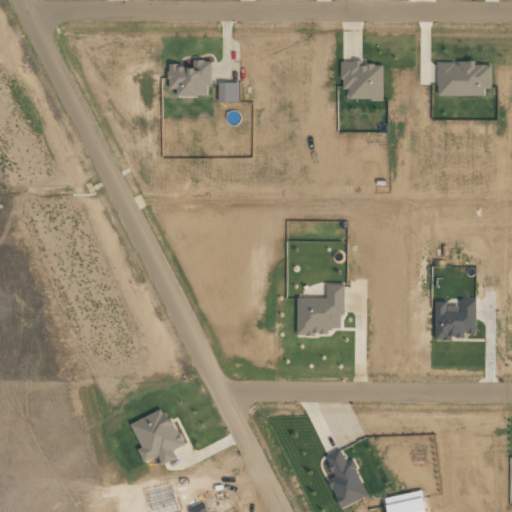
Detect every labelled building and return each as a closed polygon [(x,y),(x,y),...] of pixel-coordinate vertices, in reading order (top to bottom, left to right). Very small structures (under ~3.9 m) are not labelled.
[(210,60),(192,60),(192,65),(168,65),(168,89),(176,89),(176,96),(210,96),(210,60)] [(383,62),(341,62),(341,88),(349,88),(349,99),(382,100),(383,62)] [(483,95),(483,88),(491,88),(490,64),(475,65),(475,62),(437,62),(437,96),(483,95)] [(343,284),(326,284),(326,297),(297,297),(297,335),(330,335),(330,328),(343,328),(343,284)] [(475,300),(459,299),(459,312),(447,312),(447,302),(435,302),(434,340),(452,340),(452,338),(464,338),(464,333),(475,333),(475,300)] [(158,455),(162,464),(177,458),(173,449),(182,445),(165,407),(130,422),(141,447),(138,449),(143,461),(158,455)] [(340,508),(368,496),(352,459),(345,462),(340,449),(325,456),(334,477),(327,480),(340,508)] [(425,511),(421,489),(384,497),(387,511),(425,511)]
